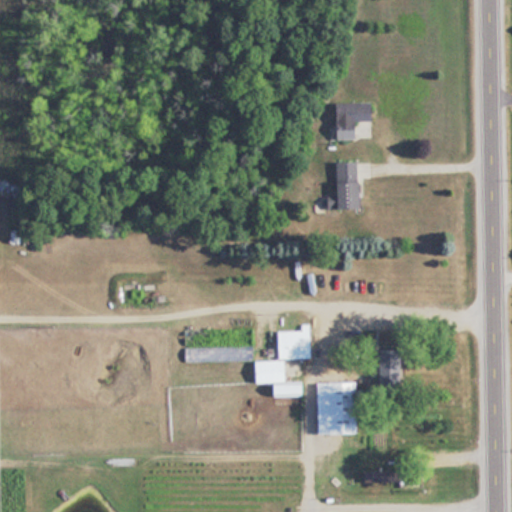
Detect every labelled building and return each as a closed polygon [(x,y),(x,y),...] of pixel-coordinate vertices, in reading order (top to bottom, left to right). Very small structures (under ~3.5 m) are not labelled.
[(358,139),(358,120),(373,120),(373,102),(336,103),(337,139),(358,139)] [(340,209),(362,209),(362,163),(340,163),(340,209)] [(313,331),(279,331),(279,357),(313,357),(313,331)] [(186,346),(186,361),(255,361),(255,346),(186,346)] [(288,361),(256,361),(256,381),(288,381),(288,361)] [(319,382),(319,435),(360,434),(359,381),(319,382)] [(274,385),(274,395),(305,395),(305,385),(274,385)] [(417,471),(365,471),(365,481),(417,481),(417,471)]
